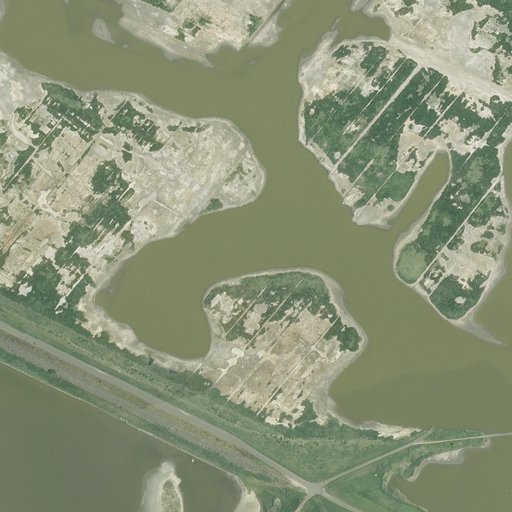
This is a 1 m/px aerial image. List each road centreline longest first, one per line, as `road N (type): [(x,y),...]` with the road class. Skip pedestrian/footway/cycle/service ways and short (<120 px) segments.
road 1 (unclassified): [(313,489),(0,324)]
road 2 (unclassified): [(313,489),(430,431)]
